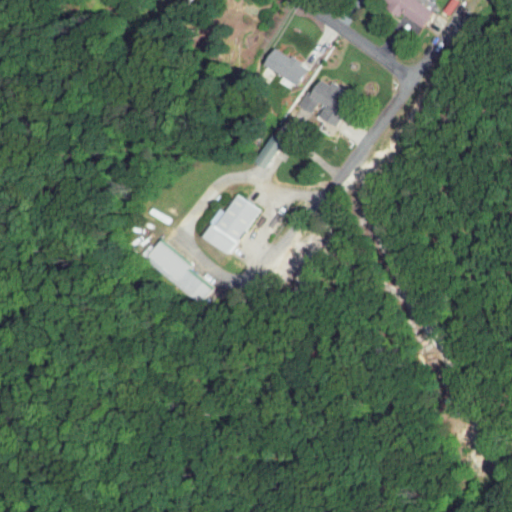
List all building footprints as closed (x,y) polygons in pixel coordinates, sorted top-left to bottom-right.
[(386,9),(408,22),(419,3),(414,0),(367,0),(385,10),(386,9)] [(285,79),(294,60),(257,42),(248,60),(285,79)] [(320,121),(339,91),(316,77),(315,79),(304,72),(286,101),(300,110),(301,109),(320,121)] [(266,139),(256,132),(239,157),(249,164),(266,139)] [(186,231),(213,249),(244,204),(222,188),(210,206),(205,203),(186,231)] [(201,283),(178,264),(181,260),(149,235),(134,253),(190,297),(201,283)]
